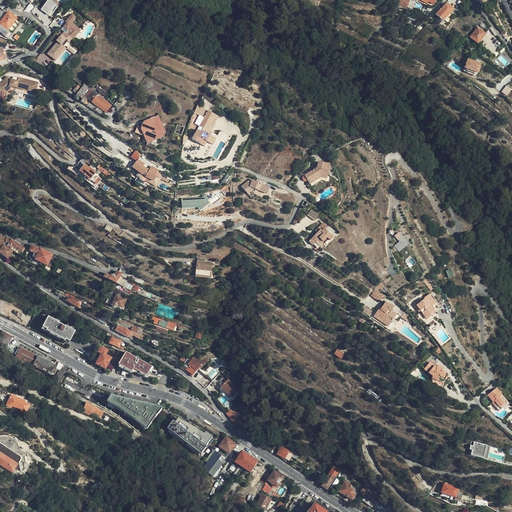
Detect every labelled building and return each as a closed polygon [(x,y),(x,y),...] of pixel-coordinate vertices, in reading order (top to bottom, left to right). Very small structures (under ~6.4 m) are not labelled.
[(50,16),(58,6),(50,0),(48,0),(41,9),(50,16)] [(408,0),(400,0),(398,5),(406,8),(408,0)] [(31,3),(26,9),(29,13),(35,7),(31,3)] [(443,22),(453,10),(446,5),(436,16),(443,22)] [(17,19),(8,12),(0,23),(0,25),(0,26),(0,33),(3,35),(6,37),(9,32),(8,31),(17,19)] [(75,40),(81,33),(78,30),(80,29),(76,26),(75,28),(70,23),(71,22),(72,22),(76,18),(72,15),(63,26),(68,31),(69,30),(71,31),(70,33),(68,35),(67,35),(64,38),(62,37),(59,40),(60,41),(58,43),(50,52),(56,58),(64,48),(65,49),(70,43),(71,44),(75,40)] [(481,30),(486,34),(488,31),(490,29),(485,25),(481,30)] [(478,44),(485,34),(480,31),(476,27),(474,29),(476,31),(470,38),(478,44)] [(481,30),(480,31),(485,34),(478,44),(479,45),(489,32),(488,31),(486,34),(481,30)] [(67,50),(65,49),(64,48),(56,58),(50,52),(48,55),(56,62),(67,50)] [(481,66),(468,61),(464,71),(477,76),(481,66)] [(36,94),(39,84),(21,78),(20,81),(19,81),(15,79),(14,79),(13,81),(9,78),(0,85),(0,91),(5,97),(13,90),(16,91),(15,95),(37,101),(38,97),(36,97),(27,94),(27,91),(36,94)] [(84,86),(78,95),(82,99),(89,90),(84,86)] [(511,90),(506,86),(502,93),(507,97),(511,90)] [(112,107),(91,91),(85,98),(107,115),(112,107)] [(198,105),(190,123),(195,125),(199,116),(204,119),(201,125),(205,128),(203,132),(199,130),(198,132),(196,131),(193,138),(194,139),(203,144),(206,138),(209,140),(212,141),(215,136),(211,134),(209,133),(218,116),(198,105)] [(220,117),(218,116),(209,133),(211,134),(220,117)] [(160,139),(161,137),(163,138),(165,133),(161,132),(163,128),(162,128),(160,121),(152,118),(150,120),(149,122),(147,121),(145,125),(142,124),(141,126),(141,128),(137,127),(135,133),(142,136),(141,138),(152,142),(155,136),(160,139)] [(155,188),(162,175),(151,170),(149,174),(143,169),(145,167),(139,163),(132,171),(145,181),(144,183),(155,188)] [(327,177),(330,165),(319,163),(317,170),(315,169),(305,176),(310,185),(314,183),(313,180),(321,175),(327,177)] [(99,176),(89,168),(89,169),(85,166),(80,172),(93,183),(99,176)] [(269,188),(271,184),(260,180),(257,185),(254,183),(253,185),(250,183),(242,188),(249,197),(256,192),(260,194),(261,192),(269,197),(273,190),(269,188)] [(202,197),(182,199),(183,209),(198,208),(200,211),(210,203),(204,196),(202,197)] [(318,216),(311,210),(307,216),(314,222),(318,216)] [(316,244),(320,248),(323,245),(325,246),(329,241),(330,242),(333,239),(325,231),(328,228),(323,224),(315,233),(319,235),(316,238),(315,237),(309,244),(313,248),(316,244)] [(24,248),(11,239),(6,239),(4,243),(10,247),(12,246),(21,253),(24,249),(24,248)] [(3,246),(0,249),(0,253),(6,259),(11,253),(3,246)] [(52,255),(42,250),(33,247),(31,246),(30,250),(30,251),(38,254),(35,260),(46,266),(51,257),(52,255)] [(212,264),(198,263),(196,278),(211,280),(212,264)] [(121,274),(117,272),(117,273),(116,273),(116,274),(115,274),(115,275),(114,275),(113,276),(112,276),(111,276),(110,276),(109,276),(108,276),(107,275),(106,275),(104,274),(103,277),(110,281),(115,283),(119,277),(121,274)] [(424,298),(420,301),(414,306),(419,312),(421,311),(425,316),(429,312),(430,313),(434,310),(435,312),(442,307),(430,291),(423,297),(424,298)] [(80,303),(82,300),(69,294),(68,297),(66,300),(77,306),(79,303),(80,303)] [(122,308),(126,299),(116,296),(112,306),(117,307),(117,306),(122,308)] [(0,305),(7,310),(10,306),(0,300),(0,305)] [(387,302),(385,305),(381,309),(379,307),(375,311),(380,315),(378,316),(382,320),(380,322),(385,327),(396,316),(391,311),(395,307),(392,305),(391,306),(387,302)] [(29,316),(10,306),(7,310),(27,320),(29,316)] [(427,319),(435,312),(434,310),(430,313),(429,312),(425,316),(427,319)] [(372,314),(380,322),(382,320),(378,316),(380,315),(375,311),(372,314)] [(77,334),(45,317),(39,329),(67,344),(71,338),(75,340),(77,334)] [(170,327),(171,322),(168,321),(168,322),(165,321),(166,321),(163,320),(163,321),(161,320),(161,321),(159,321),(158,326),(166,329),(167,328),(169,328),(169,326),(170,327)] [(127,338),(131,331),(118,327),(115,331),(127,338)] [(12,336),(2,331),(0,341),(0,347),(8,355),(14,359),(15,358),(17,355),(6,348),(12,336)] [(127,338),(131,340),(134,335),(140,339),(141,337),(131,331),(127,338)] [(119,346),(121,341),(117,340),(117,341),(111,339),(109,344),(122,351),(124,348),(119,346)] [(21,348),(17,355),(15,358),(36,369),(37,367),(50,374),(54,366),(21,348)] [(96,364),(105,369),(111,359),(105,356),(108,351),(103,349),(100,349),(98,352),(98,353),(93,362),(96,364)] [(344,354),(338,349),(334,354),(340,359),(344,354)] [(153,365),(126,351),(119,365),(128,370),(130,367),(142,374),(149,375),(153,365)] [(187,359),(182,367),(185,369),(191,374),(193,375),(201,365),(203,367),(207,361),(209,363),(214,361),(212,357),(205,360),(204,361),(195,359),(189,359),(187,359)] [(447,376),(444,375),(442,374),(443,371),(437,367),(435,370),(429,364),(423,370),(431,378),(430,385),(444,391),(448,381),(446,379),(447,376)] [(221,387),(233,398),(241,390),(228,378),(221,387)] [(488,395),(494,403),(495,401),(498,405),(495,406),(498,410),(508,402),(497,388),(488,395)] [(29,405),(24,403),(25,401),(11,395),(7,404),(12,407),(13,405),(21,409),(22,410),(26,412),(27,411),(29,405)] [(149,416),(152,407),(148,406),(149,404),(138,401),(138,402),(134,401),(132,407),(136,408),(135,411),(149,416)] [(104,410),(94,407),(93,405),(86,402),(84,408),(85,408),(84,410),(101,417),(103,412),(104,410)] [(226,413),(239,429),(249,422),(236,405),(226,413)] [(206,432),(205,434),(178,418),(175,423),(172,421),(166,431),(202,453),(213,437),(206,432)] [(191,421),(189,424),(204,434),(206,431),(191,421)] [(241,431),(248,437),(250,432),(252,430),(249,422),(239,429),(241,431)] [(250,432),(271,445),(272,443),(252,430),(250,432)] [(0,437),(0,445),(21,458),(23,454),(18,450),(18,449),(17,447),(17,445),(16,443),(15,443),(14,441),(12,440),(11,439),(10,438),(9,438),(8,438),(7,437),(6,437),(5,437),(4,437),(3,437),(2,437),(1,438),(0,437)] [(236,445),(226,437),(219,446),(229,454),(236,445)] [(473,455),(484,458),(487,447),(482,446),(482,445),(473,442),(471,447),(475,448),(474,452),(473,455)] [(289,452),(290,449),(284,445),(281,444),(272,443),(271,445),(268,450),(277,456),(277,454),(281,447),(289,452)] [(0,464),(13,472),(15,467),(20,460),(21,458),(0,445),(0,464)] [(281,447),(277,454),(285,459),(289,452),(281,447)] [(235,462),(250,473),(254,467),(257,463),(242,452),(235,462)] [(511,463),(511,456),(504,455),(503,462),(511,463)] [(25,463),(20,460),(15,467),(23,472),(26,467),(25,463)] [(250,473),(265,483),(269,477),(254,467),(250,473)] [(334,467),(322,486),(327,490),(338,472),(339,472),(340,470),(334,467)] [(277,487),(283,478),(274,472),(268,481),(277,487)] [(355,496),(352,494),(353,491),(351,487),(344,483),(339,493),(352,501),(355,496)] [(456,495),(458,490),(458,489),(445,483),(441,492),(455,498),(456,495)] [(376,497),(370,492),(368,491),(364,488),(361,492),(364,497),(361,500),(371,507),(373,504),(371,502),(376,497)] [(265,509),(271,500),(263,495),(258,504),(265,509)]
